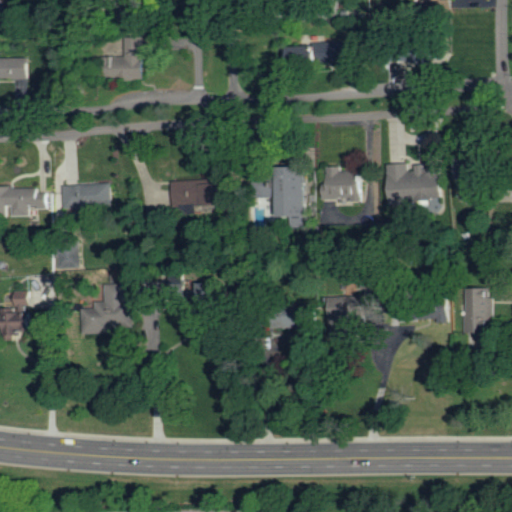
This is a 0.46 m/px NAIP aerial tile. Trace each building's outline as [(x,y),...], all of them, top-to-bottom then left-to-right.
[(0,0),(0,30),(12,30),(10,0),(0,0)] [(147,7),(123,6),(123,27),(147,28),(147,7)] [(148,37),(128,38),(128,57),(107,57),(107,79),(148,79),(148,37)] [(351,62),(351,43),(296,45),(296,64),(351,62)] [(33,58),(0,58),(0,79),(33,79),(33,58)] [(473,205),(493,205),(493,178),(497,178),(497,159),(472,160),(473,205)] [(392,207),(413,206),(413,212),(436,212),(435,199),(448,199),(447,167),(416,168),(416,164),(390,165),(392,207)] [(352,199),(353,203),(368,202),(367,170),(345,171),(345,166),(328,167),(329,200),(352,199)] [(312,167),(293,167),(293,181),(272,181),(272,197),(285,197),(285,218),(299,218),(299,226),(312,226),(312,167)] [(176,181),(177,208),(237,206),(235,172),(214,173),(214,180),(176,181)] [(68,212),(99,212),(99,207),(116,206),(115,184),(68,184),(68,212)] [(0,188),(1,214),(12,214),(12,207),(16,207),(16,217),(34,216),(34,208),(53,208),(53,194),(44,194),(44,188),(0,188)] [(63,269),(85,268),(84,249),(63,250),(63,269)] [(89,332),(138,330),(137,301),(130,301),(130,284),(109,284),(109,302),(98,302),(98,309),(88,309),(89,332)] [(217,302),(217,285),(203,284),(203,302),(217,302)] [(471,317),(468,317),(468,349),(496,349),(496,297),(489,297),(489,289),(471,289),(471,317)] [(18,309),(7,309),(7,340),(24,340),(24,332),(36,332),(36,291),(18,291),(18,309)] [(348,317),(369,318),(369,313),(377,313),(378,296),(349,295),(348,317)] [(426,310),(419,310),(419,318),(432,318),(433,304),(426,304),(426,310)] [(313,327),(313,319),(321,319),(321,306),(292,306),(292,327),(313,327)]
